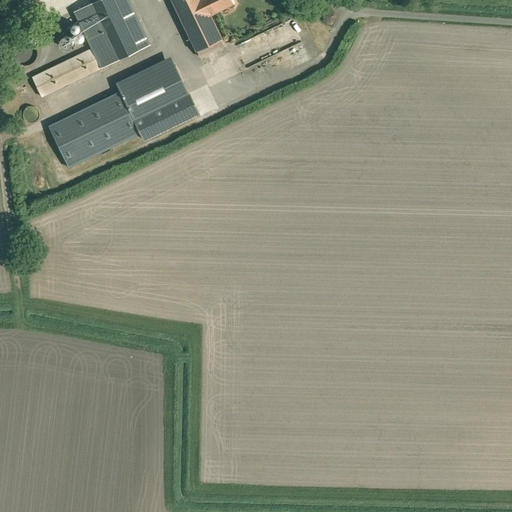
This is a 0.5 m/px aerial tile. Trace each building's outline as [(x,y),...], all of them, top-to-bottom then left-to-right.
[(127,0),(98,0),(75,12),(93,49),(103,44),(112,63),(150,45),(127,0)] [(172,0),(200,57),(225,45),(210,15),(217,12),(211,0),(172,0)] [(234,3),(232,0),(211,0),(217,12),(234,3)] [(80,30),(80,28),(80,26),(79,25),(77,24),(76,24),(74,24),(73,25),(72,27),(71,28),(72,30),(73,32),(74,33),(76,33),(78,32),(79,31),(80,30)] [(84,39),(85,37),(84,35),(83,34),(82,33),(80,33),(78,33),(77,34),(76,36),(76,37),(76,39),(77,41),(79,42),(80,42),(82,41),(83,40),(84,39)] [(74,44),(74,42),(74,39),(72,37),(70,35),(67,35),(65,35),(62,37),(61,39),(61,42),(61,44),(63,47),(65,48),(68,49),(70,48),(72,46),(74,44)] [(37,57),(38,53),(37,48),(34,44),(30,42),(26,41),(21,42),(17,45),(15,49),(14,53),(15,58),(18,62),(22,64),(26,65),(31,64),(35,61),(37,57)] [(93,49),(33,77),(42,96),(112,63),(103,44),(93,49)] [(176,66),(50,126),(49,126),(69,167),(70,167),(69,167),(141,132),(135,119),(189,93),(176,66)] [(189,93),(135,119),(141,132),(145,140),(199,114),(189,93)] [(39,117),(40,114),(39,111),(37,108),(35,107),(31,106),(28,107),(26,109),(24,111),(23,115),(24,118),(26,120),(29,122),(32,123),(35,122),(38,120),(39,117)]
